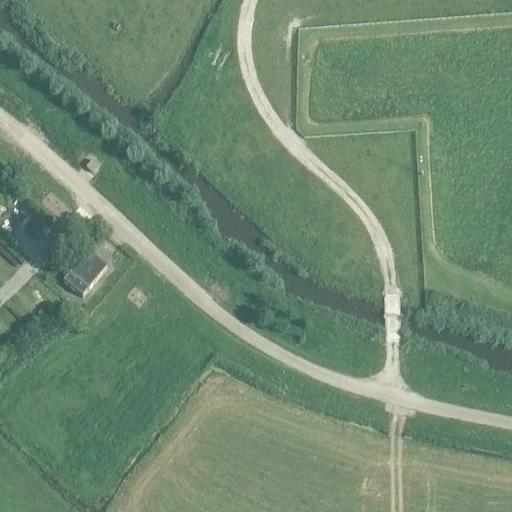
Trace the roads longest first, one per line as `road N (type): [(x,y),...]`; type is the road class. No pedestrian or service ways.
road 1 (unclassified): [(511,423),(318,372),(241,328),(0,122)]
road 2 (track): [(397,511),(402,399),(392,286),(371,210),(296,143),(247,79),(254,0)]
